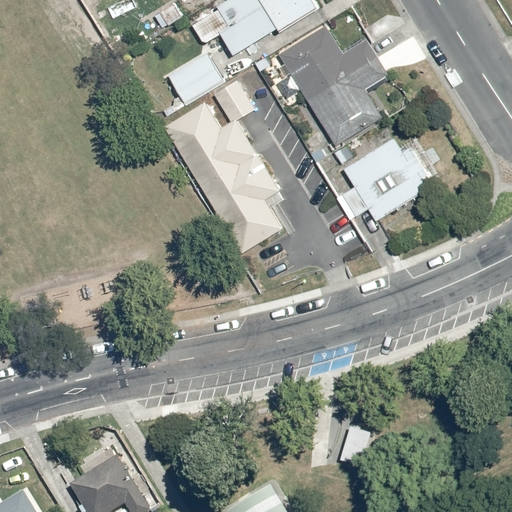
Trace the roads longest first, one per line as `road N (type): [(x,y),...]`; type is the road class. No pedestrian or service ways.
road 1 (residential): [(0,401),(351,319),(511,255)]
road 2 (residential): [(511,122),(436,0)]
